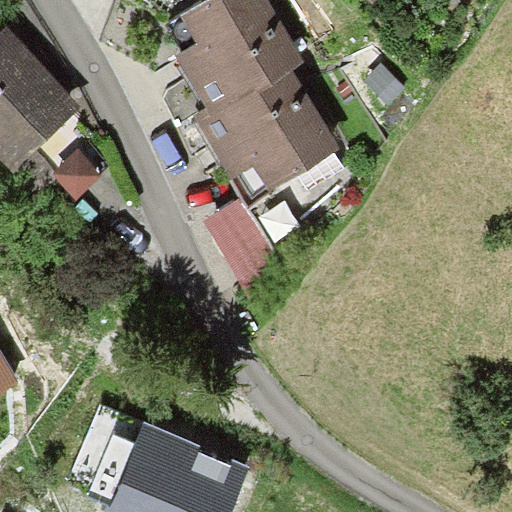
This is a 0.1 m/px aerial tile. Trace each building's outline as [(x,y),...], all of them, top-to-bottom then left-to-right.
[(213,98),(290,52),(302,44),(275,0),(183,0),(198,24),(176,37),(191,62),(207,88),(213,98)] [(10,34),(0,43),(0,156),(14,172),(81,112),(10,34)] [(213,98),(207,88),(193,97),(224,146),(231,159),(254,145),(271,173),(339,132),(290,52),(213,98)] [(103,176),(80,149),(49,176),(72,202),(103,176)] [(280,255),(238,188),(202,209),(253,289),(280,255)] [(0,381),(15,373),(0,347),(0,381)] [(226,511),(247,466),(147,423),(108,511),(226,511)]
